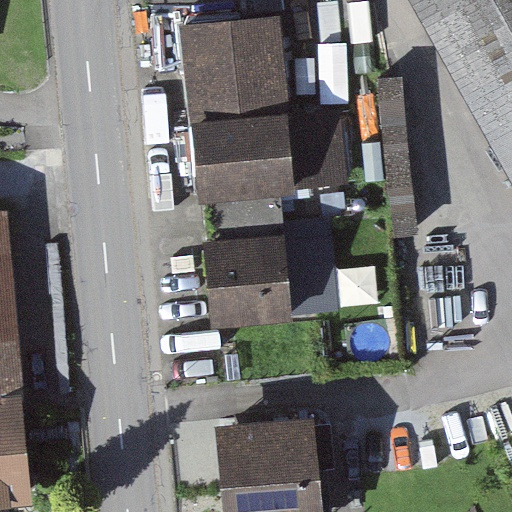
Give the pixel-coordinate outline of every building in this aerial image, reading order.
[(282,0),(181,15),(201,190),(206,191),(210,222),(286,214),(283,180),(352,175),(346,99),(293,100),(282,0)] [(511,0),(419,0),(511,170),(511,0)] [(415,218),(415,103),(393,102),(392,217),(415,218)] [(10,194),(0,195),(0,492),(36,489),(10,194)] [(286,214),(210,222),(206,223),(213,316),(340,303),(332,208),(286,214)] [(328,511),(316,397),(216,409),(226,511),(328,511)]
